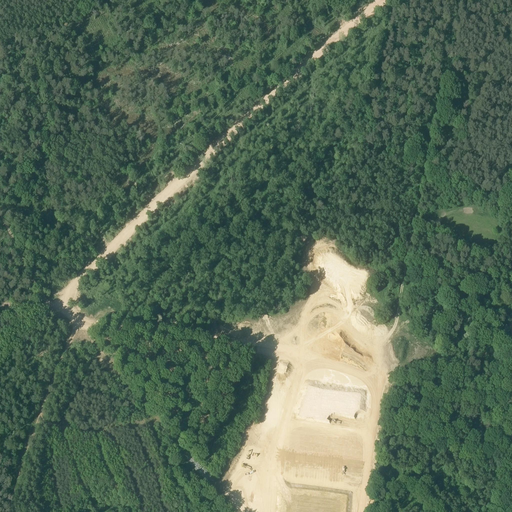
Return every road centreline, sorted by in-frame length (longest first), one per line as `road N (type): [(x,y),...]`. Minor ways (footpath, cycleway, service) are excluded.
road 1 (track): [(385,0),(227,137),(51,313)]
road 2 (track): [(123,376),(76,319),(10,511)]
road 3 (track): [(51,313),(223,336)]
road 4 (track): [(51,313),(0,203)]
